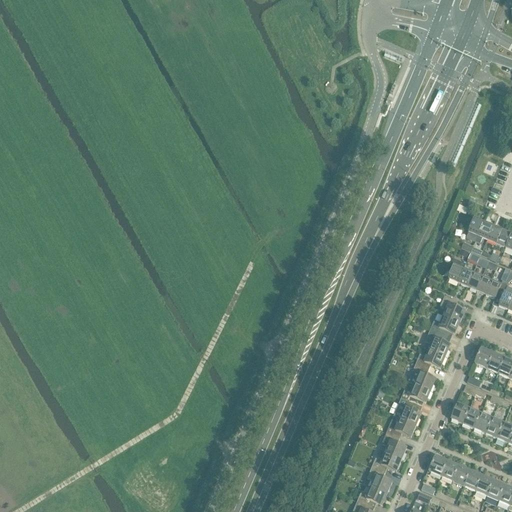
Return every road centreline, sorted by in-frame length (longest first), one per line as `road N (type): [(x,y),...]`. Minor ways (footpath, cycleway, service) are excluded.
road 1 (primary): [(434,34),(236,511)]
road 2 (primary): [(250,511),(460,44)]
road 3 (unclassified): [(209,511),(360,154),(382,81),(368,43)]
road 4 (track): [(22,511),(175,414),(256,257)]
road 5 (residential): [(511,342),(478,333),(470,343),(399,511)]
